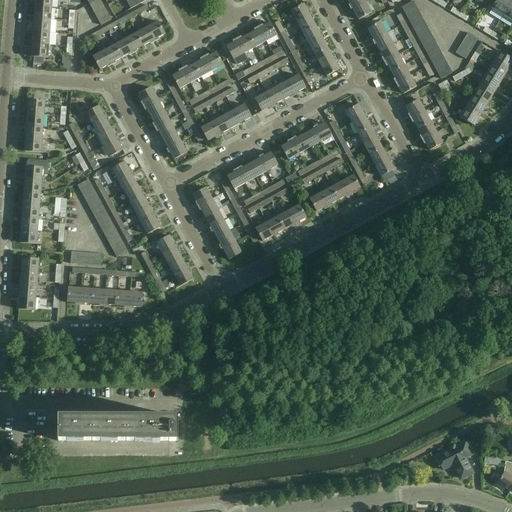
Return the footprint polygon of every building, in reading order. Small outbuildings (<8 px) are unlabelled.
[(100,0),(97,0),(89,4),(92,10),(102,4),(100,0)] [(145,0),(125,0),(130,9),(146,0),(145,0)] [(347,0),(352,9),(365,2),(363,0),(347,0)] [(439,0),(437,0),(436,4),(444,9),(447,4),(439,0)] [(497,0),(492,9),(503,16),(511,2),(508,0),(497,0)] [(294,1),(289,4),(293,11),(298,8),(294,1)] [(412,1),(401,7),(404,12),(415,6),(412,1)] [(371,13),(365,2),(352,9),(358,20),(371,13)] [(503,16),(511,21),(511,2),(503,16)] [(102,4),(92,10),(95,15),(105,9),(102,4)] [(146,5),(137,10),(140,15),(141,14),(149,10),(146,5)] [(291,12),(297,23),(309,16),(303,5),(298,8),(293,11),(291,12)] [(415,6),(404,12),(407,18),(418,12),(415,6)] [(35,7),(34,19),(50,20),(51,8),(35,7)] [(453,8),(450,12),(457,17),(460,13),(453,8)] [(105,9),(95,15),(98,20),(108,14),(105,9)] [(151,9),(149,10),(141,14),(143,17),(153,12),(151,9)] [(137,10),(126,16),(129,21),(140,15),(137,10)] [(418,12),(407,18),(410,23),(421,17),(418,12)] [(460,13),(457,17),(466,22),(468,18),(460,13)] [(108,14),(98,20),(101,26),(111,20),(108,14)] [(400,14),(396,17),(400,25),(405,23),(400,14)] [(126,16),(116,22),(118,27),(129,21),(126,16)] [(297,23),(302,34),(315,27),(309,16),(297,23)] [(421,17),(410,23),(412,28),(424,22),(421,17)] [(34,19),(33,32),(49,33),(50,20),(34,19)] [(279,21),(274,24),(279,32),(284,30),(279,21)] [(116,22),(105,28),(107,32),(118,27),(116,22)] [(157,22),(146,28),(153,41),(164,34),(157,22)] [(367,29),(373,40),(386,33),(380,22),(367,29)] [(424,22),(412,28),(415,33),(426,27),(424,22)] [(270,23),(258,29),(265,42),(277,36),(270,23)] [(405,23),(400,25),(406,36),(411,34),(405,23)] [(302,34),(308,44),(321,37),(315,27),(302,34)] [(426,27),(415,33),(418,38),(429,32),(426,27)] [(105,28),(94,34),(97,38),(107,32),(105,28)] [(146,28),(136,33),(143,46),(153,41),(146,28)] [(485,28),(482,32),(490,37),(493,32),(485,28)] [(258,29),(248,35),(255,48),(265,42),(258,29)] [(284,30),(279,32),(285,43),(290,41),(284,30)] [(33,32),(32,44),(48,46),(49,33),(33,32)] [(429,32),(418,38),(421,43),(432,37),(429,32)] [(493,32),(490,37),(498,41),(501,37),(493,32)] [(136,33),(125,39),(132,52),(143,46),(136,33)] [(373,40),(379,51),(392,44),(386,33),(373,40)] [(467,33),(464,38),(475,44),(478,39),(467,33)] [(97,38),(94,34),(85,39),(87,43),(97,38)] [(411,34),(406,36),(412,47),(417,44),(411,34)] [(248,35),(237,41),(244,54),(255,48),(248,35)] [(308,44),(314,55),(327,48),(321,37),(308,44)] [(432,37),(421,43),(424,49),(435,42),(432,37)] [(464,38),(461,43),(471,49),(475,44),(464,38)] [(125,39),(114,45),(121,58),(132,52),(125,39)] [(237,41),(226,47),(233,60),(236,65),(247,59),(244,54),(237,41)] [(290,41),(285,43),(291,54),(295,51),(290,41)] [(435,42),(424,49),(426,54),(437,48),(435,42)] [(461,43),(458,48),(468,54),(471,49),(461,43)] [(47,58),(48,46),(32,44),(31,57),(47,58)] [(379,51),(385,62),(398,55),(392,44),(379,51)] [(417,44),(412,47),(418,58),(423,55),(417,44)] [(114,45),(104,51),(111,64),(121,58),(114,45)] [(479,45),(475,53),(479,55),(484,48),(479,45)] [(314,55),(320,66),(333,59),(327,48),(314,55)] [(437,48),(426,54),(429,59),(440,53),(437,48)] [(458,48),(455,54),(465,60),(468,54),(458,48)] [(99,70),(111,64),(104,51),(92,57),(99,70)] [(282,51),(273,56),(276,60),(285,55),(282,51)] [(295,51),(291,54),(297,65),(301,62),(295,51)] [(215,53),(204,59),(211,72),(222,65),(215,53)] [(440,53),(429,59),(432,64),(443,58),(440,53)] [(475,53),(470,61),(474,63),(479,55),(475,53)] [(511,60),(499,53),(493,64),(506,72),(511,62),(511,60)] [(385,62),(391,72),(404,65),(398,55),(385,62)] [(423,55),(418,58),(424,68),(429,66),(423,55)] [(273,56),(262,62),(265,66),(276,60),(273,56)] [(443,58),(432,64),(435,69),(446,63),(443,58)] [(204,59),(194,65),(201,77),(211,72),(204,59)] [(286,59),(277,64),(280,68),(289,63),(286,59)] [(339,70),(333,59),(320,66),(326,77),(339,70)] [(262,62),(251,67),(254,72),(265,66),(262,62)] [(301,62),(297,65),(302,75),(307,73),(301,62)] [(446,63),(435,69),(437,74),(449,68),(446,63)] [(277,64),(267,70),(269,74),(280,68),(277,64)] [(493,64),(486,74),(500,83),(506,72),(493,64)] [(194,65),(183,70),(190,83),(201,77),(194,65)] [(391,72),(396,83),(409,76),(404,65),(391,72)] [(429,66),(424,68),(429,78),(434,75),(429,66)] [(251,67),(243,72),(245,77),(254,72),(251,67)] [(449,68),(437,74),(440,79),(451,73),(449,68)] [(468,69),(460,74),(462,78),(470,74),(468,69)] [(179,89),(190,83),(183,70),(172,76),(179,89)] [(267,70),(256,75),(258,80),(269,74),(267,70)] [(242,72),(235,76),(238,81),(245,77),(243,72),(242,72)] [(307,73),(302,75),(307,84),(312,82),(307,73)] [(460,74),(452,78),(454,82),(462,78),(460,74)] [(486,74),(480,85),(493,93),(500,83),(486,74)] [(256,75),(247,80),(249,85),(258,80),(256,75)] [(298,76),(287,82),(294,94),(305,88),(298,76)] [(415,87),(409,76),(396,83),(403,94),(415,87)] [(228,80),(219,85),(221,90),(231,85),(228,80)] [(170,81),(165,83),(170,92),(175,89),(170,81)] [(446,81),(442,84),(446,92),(451,89),(446,81)] [(287,82),(276,87),(283,100),(294,94),(287,82)] [(442,84),(438,86),(442,94),(446,92),(442,84)] [(219,85),(208,91),(211,96),(221,90),(219,85)] [(480,85),(473,96),(487,104),(493,93),(480,85)] [(276,87),(266,93),(273,106),(283,100),(276,87)] [(138,95),(144,106),(157,99),(151,88),(138,95)] [(232,88),(223,93),(226,98),(235,93),(232,88)] [(175,89),(170,92),(176,103),(181,100),(175,89)] [(208,91),(197,97),(200,102),(211,96),(208,91)] [(223,93),(212,99),(215,104),(226,98),(223,93)] [(261,112),(273,106),(266,93),(255,99),(261,112)] [(437,93),(432,95),(437,104),(442,101),(437,93)] [(473,96),(467,106),(480,115),(487,104),(473,96)] [(197,97),(189,102),(191,106),(200,102),(197,97)] [(144,106),(150,117),(163,110),(157,99),(144,106)] [(212,99),(202,105),(204,110),(215,104),(212,99)] [(181,100),(176,103),(182,113),(187,111),(181,100)] [(405,107),(411,118),(424,111),(418,100),(405,107)] [(28,101),(27,114),(43,115),(44,103),(28,101)] [(442,101),(437,104),(443,114),(447,112),(442,101)] [(202,105),(193,110),(195,114),(204,110),(202,105)] [(244,105),(233,111),(240,124),(251,118),(244,105)] [(345,112),(351,123),(364,116),(358,105),(345,112)] [(473,126),(480,115),(467,106),(460,118),(473,126)] [(86,114),(92,125),(104,118),(98,107),(86,114)] [(150,117),(156,128),(169,121),(163,110),(150,117)] [(187,111),(182,113),(188,124),(192,121),(187,111)] [(233,111),(222,117),(229,130),(240,124),(233,111)] [(411,118),(417,128),(430,121),(424,111),(411,118)] [(447,112),(443,114),(449,125),(453,123),(447,112)] [(27,114),(26,127),(42,128),(43,115),(27,114)] [(351,123),(357,134),(370,127),(364,116),(351,123)] [(222,117),(212,123),(219,135),(229,130),(222,117)] [(92,125),(97,136),(110,129),(104,118),(92,125)] [(156,128),(162,138),(174,131),(169,121),(156,128)] [(192,121),(188,124),(194,135),(198,132),(192,121)] [(334,121),(329,124),(334,133),(338,130),(334,121)] [(417,128),(423,139),(436,132),(430,121),(417,128)] [(73,123),(68,126),(73,135),(78,132),(73,123)] [(207,141),(219,135),(212,123),(201,129),(207,141)] [(453,123),(449,125),(454,135),(459,132),(453,123)] [(324,124),(313,130),(320,142),(331,136),(324,124)] [(26,127),(25,139),(41,140),(42,128),(26,127)] [(357,134),(363,144),(376,137),(370,127),(357,134)] [(97,136),(103,146),(116,139),(110,129),(97,136)] [(313,130),(303,136),(309,148),(320,142),(313,130)] [(338,130),(334,133),(339,143),(344,141),(338,130)] [(162,138),(168,149),(180,142),(174,131),(162,138)] [(67,132),(63,134),(67,142),(72,140),(67,132)] [(78,132),(73,135),(79,146),(84,143),(78,132)] [(93,132),(83,136),(86,145),(96,142),(93,132)] [(198,132),(194,135),(199,144),(203,141),(198,132)] [(442,143),(436,132),(423,139),(429,150),(442,143)] [(303,136),(292,141),(299,154),(309,148),(303,136)] [(363,144),(369,155),(381,148),(376,137),(363,144)] [(24,152),(40,153),(41,140),(25,139),(24,152)] [(109,157),(122,150),(116,139),(103,146),(109,157)] [(72,140),(67,142),(71,150),(76,148),(72,140)] [(288,160),(299,154),(292,141),(281,147),(288,160)] [(344,141),(339,143),(345,154),(350,151),(344,141)] [(174,160),(186,153),(180,142),(168,149),(174,160)] [(84,143),(79,146),(85,156),(90,154),(84,143)] [(369,155),(374,166),(387,159),(381,148),(369,155)] [(337,151),(328,156),(330,161),(339,156),(337,151)] [(350,151),(345,154),(351,165),(356,162),(350,151)] [(270,153),(259,159),(266,172),(277,166),(270,153)] [(79,154),(75,156),(79,165),(83,162),(79,154)] [(90,154),(85,156),(90,165),(95,163),(90,154)] [(328,156),(317,162),(319,166),(330,161),(328,156)] [(259,159),(249,165),(255,178),(266,172),(259,159)] [(341,159),(332,164),(334,169),(344,164),(341,159)] [(393,170),(387,159),(374,166),(381,177),(393,170)] [(26,168),(25,181),(41,182),(42,171),(47,171),(47,167),(47,162),(28,160),(28,168),(26,168)] [(83,162),(79,165),(84,172),(88,170),(83,162)] [(317,162),(306,168),(309,172),(319,166),(317,162)] [(356,162),(351,165),(357,175),(362,173),(356,162)] [(124,163),(105,173),(112,184),(118,181),(130,174),(124,163)] [(332,164),(321,170),(324,174),(334,169),(332,164)] [(249,165),(238,171),(245,183),(255,178),(249,165)] [(306,168),(297,173),(300,177),(309,172),(306,168)] [(321,170),(310,176),(313,180),(324,174),(321,170)] [(234,189),(245,183),(238,171),(227,177),(234,189)] [(362,173),(357,175),(362,185),(367,182),(362,173)] [(118,181),(123,191),(136,184),(130,174),(118,181)] [(287,184),(297,178),(295,174),(285,179),(287,184)] [(310,176),(302,181),(304,185),(313,180),(310,176)] [(353,176),(342,182),(348,195),(359,189),(353,176)] [(99,179),(94,182),(99,191),(104,188),(99,179)] [(88,180),(77,186),(80,191),(91,185),(88,180)] [(25,181),(24,193),(40,194),(41,182),(25,181)] [(225,181),(220,183),(225,192),(229,190),(225,181)] [(283,181),(274,186),(276,190),(285,185),(283,181)] [(342,182),(331,188),(338,200),(348,195),(342,182)] [(123,191),(129,202),(142,195),(136,184),(123,191)] [(91,185),(80,191),(83,196),(94,190),(91,185)] [(274,186),(263,191),(265,196),(276,190),(274,186)] [(104,188),(99,191),(105,201),(109,199),(104,188)] [(193,195),(199,206),(212,199),(206,188),(193,195)] [(331,188),(320,193),(327,206),(338,200),(331,188)] [(287,189),(278,194),(280,198),(290,193),(287,189)] [(94,190),(83,196),(86,201),(97,195),(94,190)] [(229,190),(225,192),(231,203),(235,200),(229,190)] [(263,191),(252,197),(255,202),(265,196),(263,191)] [(24,193),(23,206),(39,207),(40,194),(24,193)] [(316,212),(327,206),(320,193),(309,199),(316,212)] [(278,194),(267,199),(270,204),(280,198),(278,194)] [(97,195),(86,201),(88,207),(100,200),(97,195)] [(129,202),(135,213),(148,206),(142,195),(129,202)] [(252,197),(243,202),(246,207),(255,202),(252,197)] [(109,199),(105,201),(111,212),(115,210),(109,199)] [(199,206),(205,217),(218,210),(212,199),(199,206)] [(267,199),(257,205),(259,210),(270,204),(267,199)] [(100,200),(88,207),(91,212),(102,205),(100,200)] [(235,200),(231,203),(236,214),(241,211),(235,200)] [(102,205),(91,212),(94,217),(105,211),(102,205)] [(257,205),(247,210),(250,215),(259,210),(257,205)] [(299,205),(288,211),(294,224),(306,218),(299,205)] [(23,206),(22,218),(38,219),(39,207),(23,206)] [(135,213),(141,223),(154,216),(148,206),(135,213)] [(115,210),(111,212),(117,223),(121,220),(115,210)] [(205,217),(211,228),(224,221),(218,210),(205,217)] [(105,211),(94,217),(97,222),(108,216),(105,211)] [(241,211),(236,214),(242,224),(247,222),(241,211)] [(288,211),(277,217),(284,230),(294,224),(288,211)] [(108,216),(97,222),(100,227),(111,221),(108,216)] [(160,228),(154,216),(141,223),(147,234),(160,228)] [(277,217),(266,223),(273,236),(284,230),(277,217)] [(22,218),(21,230),(37,232),(38,219),(22,218)] [(121,220),(117,223),(122,234),(127,231),(121,220)] [(111,221),(100,227),(102,232),(114,226),(111,221)] [(211,228),(216,238),(229,231),(224,221),(211,228)] [(247,222),(242,224),(248,235),(253,232),(247,222)] [(262,242),(273,236),(266,223),(255,229),(262,242)] [(114,226),(102,232),(105,237),(116,231),(114,226)] [(36,245),(37,232),(21,230),(20,236),(20,243),(36,245)] [(116,231),(105,237),(108,242),(119,236),(116,231)] [(127,231),(122,234),(128,243),(132,241),(127,231)] [(216,238),(222,249),(235,242),(229,231),(216,238)] [(253,232),(248,235),(253,244),(258,242),(253,232)] [(119,236),(108,242),(111,248),(122,241),(119,236)] [(169,236),(156,243),(162,254),(175,248),(169,236)] [(122,241),(111,248),(114,253),(125,247),(122,241)] [(241,253),(235,242),(222,249),(228,260),(241,253)] [(125,247),(114,253),(116,258),(128,252),(125,247)] [(162,254),(168,265),(181,258),(175,248),(162,254)] [(145,252),(141,255),(145,263),(150,261),(145,252)] [(168,265),(174,276),(187,269),(181,258),(168,265)] [(22,259),(21,272),(37,273),(38,260),(22,259)] [(150,261),(145,263),(151,274),(156,272),(150,261)] [(193,280),(187,269),(174,276),(180,287),(193,280)] [(21,272),(20,284),(36,286),(37,273),(21,272)] [(156,272),(151,274),(157,285),(162,282),(156,272)] [(162,282),(157,285),(162,294),(167,292),(162,282)] [(20,284),(19,297),(35,298),(36,286),(20,284)] [(67,302),(80,303),(81,289),(68,288),(67,302)] [(80,303),(92,304),(93,290),(81,289),(80,303)] [(92,304),(104,305),(105,291),(93,290),(92,304)] [(104,305),(116,306),(117,292),(105,291),(104,305)] [(116,306),(128,307),(130,292),(117,292),(116,306)] [(142,293),(130,292),(128,307),(141,308),(142,293)] [(18,310),(35,311),(35,298),(19,297),(18,310)] [(177,442),(177,420),(58,420),(58,417),(57,417),(57,442),(177,442)] [(460,479),(472,473),(464,458),(471,455),(465,444),(436,458),(442,469),(453,464),(460,479)] [(511,463),(505,462),(503,472),(504,473),(496,484),(504,489),(505,488),(511,492),(511,463)]
